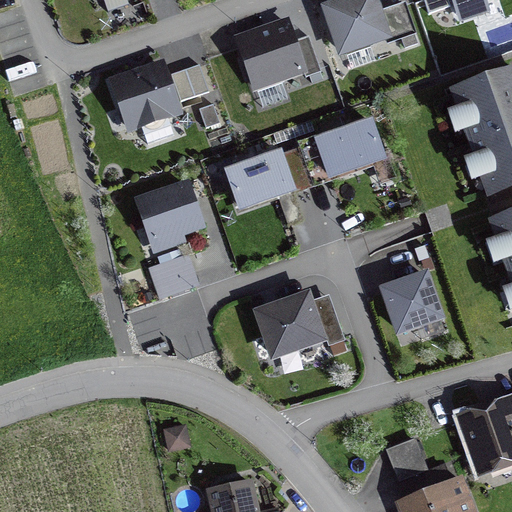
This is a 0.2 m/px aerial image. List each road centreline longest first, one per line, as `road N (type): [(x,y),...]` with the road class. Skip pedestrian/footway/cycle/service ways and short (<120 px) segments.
road 1 (residential): [(326,511),(232,405),(186,385),(127,383),(0,413)]
road 2 (residential): [(34,0),(64,64),(89,63),(273,0)]
